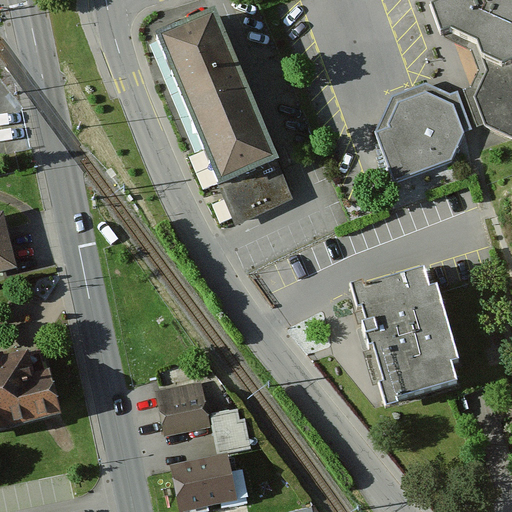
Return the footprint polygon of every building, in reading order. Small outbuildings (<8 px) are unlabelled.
[(473,84),(469,94),(480,127),(510,143),(511,142),(511,0),(438,0),(433,2),(439,29),(446,29),(460,38),(475,45),(480,69),(473,84)] [(284,208),(206,19),(143,45),(220,234),(284,208)] [(368,140),(387,193),(447,170),(462,135),(452,104),(422,90),(384,106),(368,140)] [(11,220),(0,221),(0,279),(22,275),(11,220)] [(432,274),(341,299),(371,413),(396,406),(462,382),(432,274)] [(0,433),(66,418),(51,353),(0,365),(0,433)] [(212,432),(203,388),(159,396),(167,441),(212,432)] [(222,511),(237,509),(227,462),(179,471),(186,511),(222,511)]
